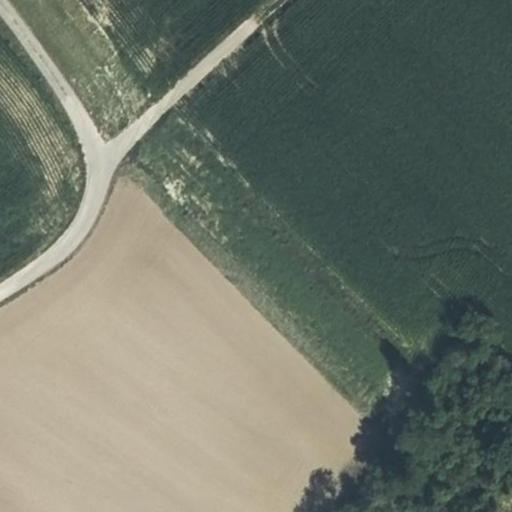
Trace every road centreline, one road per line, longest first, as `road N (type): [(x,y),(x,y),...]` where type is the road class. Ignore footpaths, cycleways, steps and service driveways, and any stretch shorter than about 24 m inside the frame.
road 1 (track): [(100,171),(277,0)]
road 2 (track): [(100,171),(69,94),(0,2)]
road 3 (track): [(0,295),(73,243),(100,171)]
